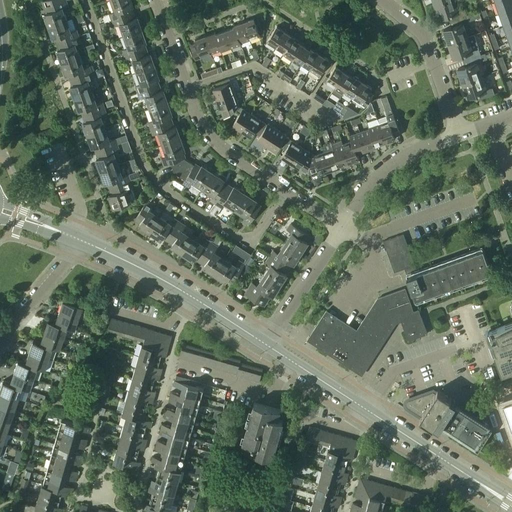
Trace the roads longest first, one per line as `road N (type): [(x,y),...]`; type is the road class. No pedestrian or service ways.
road 1 (residential): [(284,190),(254,237),(239,240),(155,180),(84,0)]
road 2 (residential): [(338,120),(251,65),(185,87)]
road 3 (residential): [(455,133),(425,41),(379,0)]
road 4 (residential): [(340,226),(375,175),(455,133)]
road 5 (residential): [(284,190),(204,136),(185,87)]
road 6 (residential): [(267,345),(340,226)]
road 7 (residential): [(170,363),(266,389),(285,357)]
road 8 (residential): [(364,409),(394,370),(475,341)]
road 9 (tertiary): [(187,296),(75,238)]
road 10 (residential): [(0,339),(75,238)]
